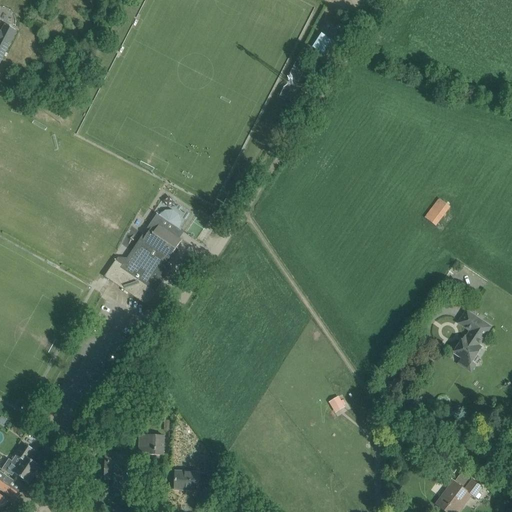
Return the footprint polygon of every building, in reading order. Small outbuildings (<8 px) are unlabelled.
[(0,63),(17,30),(5,24),(1,32),(0,31),(0,63)] [(313,47),(323,54),(332,41),(322,34),(313,47)] [(288,77),(298,83),(307,65),(297,60),(288,77)] [(279,98),(285,101),(290,91),(284,88),(279,98)] [(425,217),(436,226),(450,207),(439,198),(425,217)] [(116,260),(105,277),(147,305),(156,292),(155,291),(170,269),(164,265),(168,259),(169,259),(182,240),(177,236),(181,230),(179,228),(180,225),(180,223),(180,221),(179,217),(178,216),(177,214),(174,212),(172,212),(170,211),(167,212),(165,212),(165,213),(163,213),(162,215),(161,216),(157,213),(139,239),(143,242),(139,248),(138,247),(125,266),(123,265),(122,265),(116,260)] [(124,238),(116,252),(123,257),(132,243),(124,238)] [(490,327),(467,311),(459,323),(471,331),(466,338),(465,337),(454,353),(455,352),(462,357),(458,363),(471,372),(467,369),(481,348),(478,346),(490,327)] [(328,401),(334,412),(345,406),(339,395),(328,401)] [(147,455),(164,455),(165,436),(140,435),(139,454),(140,454),(140,445),(147,445),(147,455)] [(9,460),(2,470),(11,476),(13,473),(28,483),(32,477),(32,478),(36,472),(40,466),(29,459),(35,451),(27,445),(24,443),(16,456),(21,460),(18,465),(12,462),(9,460)] [(106,461),(105,479),(114,479),(126,480),(126,476),(125,476),(125,469),(127,469),(127,454),(113,453),(113,461),(106,461)] [(217,460),(214,460),(206,460),(205,474),(221,474),(225,469),(217,460)] [(0,505),(1,505),(2,505),(2,504),(3,504),(4,503),(4,502),(5,501),(5,500),(4,500),(5,498),(3,497),(6,494),(16,501),(21,494),(18,492),(8,485),(9,484),(12,480),(7,476),(0,471),(0,505)] [(175,490),(200,491),(200,473),(176,472),(175,490)] [(465,489),(454,481),(436,505),(445,511),(452,511),(468,492),(475,498),(483,487),(472,480),(465,489)]
